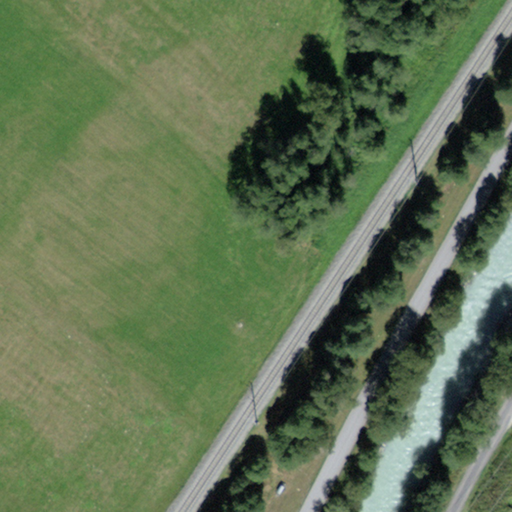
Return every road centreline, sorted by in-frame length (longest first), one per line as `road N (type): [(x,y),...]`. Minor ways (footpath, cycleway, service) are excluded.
road 1 (unclassified): [(511,141),(428,279),(308,511)]
road 2 (track): [(449,511),(511,404)]
